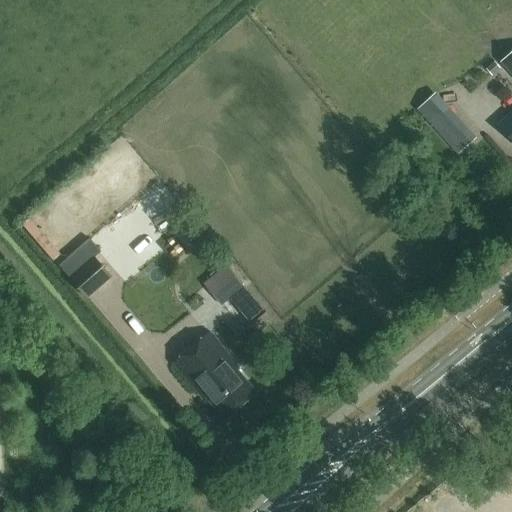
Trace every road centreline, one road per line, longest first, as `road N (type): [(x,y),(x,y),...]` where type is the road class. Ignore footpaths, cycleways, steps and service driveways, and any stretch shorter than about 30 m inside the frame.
road 1 (primary): [(388,420),(511,319)]
road 2 (primary): [(388,420),(265,511)]
road 3 (primary): [(298,511),(388,420)]
